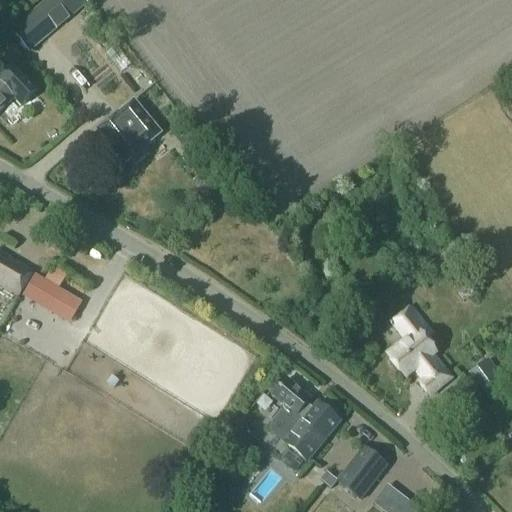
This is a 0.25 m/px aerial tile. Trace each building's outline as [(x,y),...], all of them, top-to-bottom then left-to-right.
[(10,31),(29,54),(57,30),(38,8),(10,31)] [(0,47),(0,58),(7,67),(22,53),(10,39),(0,47)] [(13,94),(27,82),(15,68),(0,80),(0,113),(17,99),(13,94)] [(145,153),(158,142),(149,130),(152,128),(135,106),(98,135),(125,169),(131,164),(136,171),(150,160),(145,153)] [(199,149),(185,161),(197,175),(211,164),(199,149)] [(0,283),(18,294),(30,273),(6,261),(8,257),(0,252),(0,283)] [(35,276),(22,297),(70,325),(82,304),(35,276)] [(418,384),(429,398),(451,380),(432,357),(435,355),(424,341),(431,335),(409,308),(395,320),(410,338),(399,347),(398,346),(393,349),(395,351),(386,358),(404,380),(416,370),(424,379),(418,384)] [(464,373),(485,397),(500,383),(478,359),(464,373)] [(306,403),(310,398),(286,378),(271,397),(285,408),(280,414),(277,420),(274,424),(273,429),(275,433),(278,436),(286,443),(307,460),(339,420),(317,403),(313,409),(306,403)] [(476,392),(467,399),(474,408),(483,401),(476,392)] [(388,464),(364,445),(338,480),(362,498),(388,464)]
